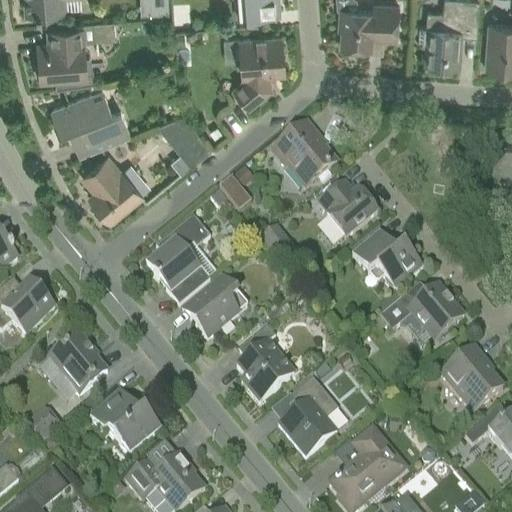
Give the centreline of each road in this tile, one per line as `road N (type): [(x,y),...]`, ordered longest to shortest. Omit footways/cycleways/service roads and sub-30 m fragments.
road 1 (tertiary): [(286,511),(91,271)]
road 2 (residential): [(317,84),(91,271)]
road 3 (residential): [(511,320),(493,325),(361,165)]
road 4 (residential): [(511,99),(317,84)]
road 5 (tertiary): [(91,271),(13,171),(0,141)]
